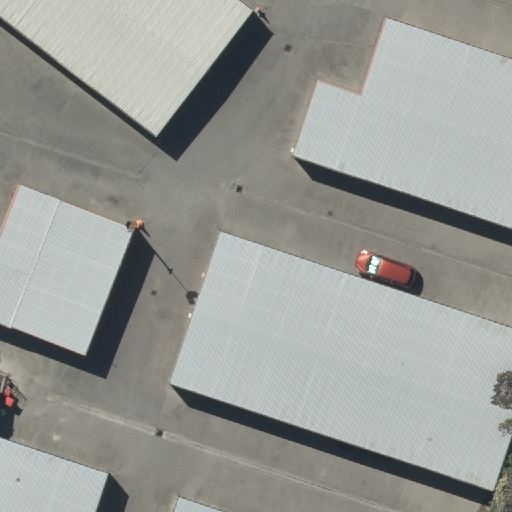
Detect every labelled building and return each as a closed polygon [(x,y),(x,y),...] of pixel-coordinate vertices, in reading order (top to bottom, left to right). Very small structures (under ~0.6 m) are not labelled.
[(248,11),(232,0),(0,0),(0,4),(157,127),(248,11)] [(511,61),(384,17),(358,92),(315,78),(289,153),(511,229),(511,61)] [(0,226),(0,315),(86,349),(136,222),(20,176),(0,226)] [(511,437),(511,327),(221,230),(170,378),(495,487),(511,437)] [(96,511),(111,471),(0,432),(0,511),(96,511)] [(227,511),(179,496),(173,511),(227,511)]
